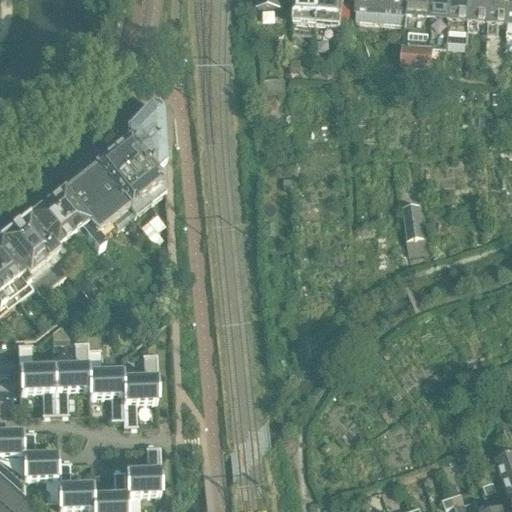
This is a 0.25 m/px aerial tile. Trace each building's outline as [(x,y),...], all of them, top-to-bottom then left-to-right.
[(281,4),(296,4),(296,0),(257,0),(257,12),(280,13),(281,4)] [(294,36),(317,38),(320,0),(296,0),(296,4),(294,29),(294,36)] [(320,0),(317,38),(340,40),(341,33),(343,0),(320,0)] [(406,30),(407,22),(408,0),(358,0),(357,27),(406,31),(406,30)] [(406,30),(406,31),(404,51),(412,51),(426,52),(429,24),(423,24),(425,0),(408,0),(407,22),(406,30)] [(447,56),(449,36),(451,0),(425,0),(423,24),(429,24),(426,52),(432,53),(432,55),(447,56)] [(451,0),(449,36),(469,38),(471,0),(451,0)] [(478,29),(485,30),(487,0),(471,0),(469,38),(477,39),(478,29)] [(499,31),(509,32),(511,0),(487,0),(485,30),(488,30),(487,41),(498,42),(499,31)] [(432,53),(426,52),(412,51),(404,51),(402,72),(430,74),(432,55),(432,53)] [(128,147),(127,148),(162,191),(165,193),(164,171),(163,120),(162,120),(157,115),(156,114),(148,114),(148,115),(127,138),(126,137),(126,146),(127,146),(128,147)] [(127,148),(111,160),(146,203),(162,191),(127,148)] [(94,174),(95,175),(128,218),(146,203),(111,160),(94,174)] [(95,175),(64,200),(96,243),(112,230),(117,236),(133,224),(128,218),(95,175)] [(63,199),(45,212),(76,251),(85,244),(96,259),(104,253),(96,243),(64,200),(63,199)] [(426,248),(422,248),(422,244),(424,244),(420,211),(403,214),(407,246),(409,255),(427,252),(426,248)] [(45,212),(28,225),(59,265),(76,252),(76,251),(45,212)] [(139,231),(154,250),(161,244),(155,236),(164,230),(156,219),(139,231)] [(0,246),(0,251),(30,288),(40,301),(70,277),(59,265),(28,225),(27,224),(16,233),(9,239),(0,246)] [(0,251),(0,285),(13,302),(30,288),(0,251)] [(0,312),(13,302),(0,285),(0,312)] [(87,348),(87,341),(87,337),(77,343),(77,348),(87,348)] [(96,341),(87,341),(87,348),(88,355),(96,355),(96,341)] [(75,372),(53,373),(55,421),(61,421),(61,420),(67,420),(67,421),(68,421),(68,419),(67,419),(66,397),(87,397),(88,397),(87,355),(88,355),(87,348),(77,348),(73,349),(73,350),(75,350),(75,372)] [(32,350),(17,350),(17,351),(18,374),(19,399),(42,398),(43,420),(41,420),(41,422),(43,422),(43,421),(49,421),(49,422),(55,421),(53,373),(31,373),(30,352),(32,352),(32,350)] [(88,355),(87,355),(88,397),(87,397),(88,404),(89,404),(111,403),(111,425),(110,425),(110,427),(112,426),(117,425),(117,426),(123,426),(124,426),(122,385),(123,385),(123,377),(121,378),(100,378),(99,357),(100,356),(100,355),(96,355),(88,355)] [(123,385),(122,385),(124,426),(123,426),(123,433),(130,433),(130,432),(135,432),(135,433),(137,433),(137,431),(136,431),(135,409),(156,409),(158,408),(157,383),(156,360),(142,360),(142,362),(143,362),(144,384),(123,385)] [(371,399),(366,402),(370,407),(375,404),(371,399)] [(511,442),(510,436),(505,438),(511,458),(496,463),(509,502),(511,510),(511,442)] [(0,478),(24,500),(24,487),(23,487),(23,476),(22,460),(21,438),(20,439),(15,439),(10,440),(10,439),(0,439),(0,478)] [(22,438),(21,438),(22,460),(23,476),(23,487),(24,487),(45,486),(46,508),(44,508),(44,510),(57,509),(58,509),(57,469),(57,461),(55,461),(34,461),(34,440),(35,440),(35,438),(33,438),(33,439),(28,439),(28,438),(22,438)] [(126,477),(125,477),(126,511),(138,511),(138,502),(161,501),(160,476),(160,453),(152,453),(152,454),(147,454),(147,453),(146,453),(145,453),(145,455),(147,455),(147,477),(126,477)] [(57,469),(58,509),(57,509),(57,511),(92,511),(92,502),(93,502),(93,491),(91,491),(70,492),(69,470),(70,470),(70,468),(68,468),(68,469),(63,469),(57,469)] [(93,502),(92,502),(92,511),(126,511),(125,477),(124,478),(119,478),(114,478),(112,478),(112,480),(113,480),(113,485),(114,501),(93,502)] [(0,504),(9,511),(38,511),(0,479),(0,504)] [(496,497),(493,488),(483,491),(486,500),(496,497)] [(460,499),(451,502),(454,511),(464,508),(460,499)] [(452,511),(454,511),(451,502),(442,505),(444,511),(452,511)]
